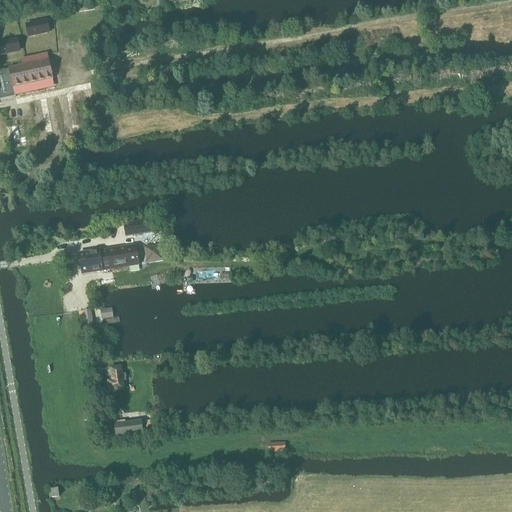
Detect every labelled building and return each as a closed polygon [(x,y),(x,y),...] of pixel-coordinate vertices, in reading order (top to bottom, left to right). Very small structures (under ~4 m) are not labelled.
[(45,21),(26,25),(28,38),(48,34),(45,21)] [(16,40),(0,43),(0,56),(19,53),(16,40)] [(49,61),(0,71),(0,99),(16,96),(55,88),(53,78),(49,61)] [(25,124),(3,128),(6,141),(27,137),(25,124)] [(152,221),(124,225),(126,237),(154,233),(152,221)] [(161,245),(144,248),(147,265),(164,262),(161,245)] [(140,265),(137,246),(101,252),(100,251),(79,255),(82,275),(104,272),(104,271),(140,265)] [(113,381),(109,382),(110,392),(125,390),(124,382),(127,381),(126,374),(123,375),(122,367),(111,369),(113,381)] [(142,421),(115,424),(116,438),(144,435),(142,421)] [(287,444),(266,444),(266,454),(287,454),(287,444)] [(53,499),(60,497),(58,490),(52,491),(53,499)]
